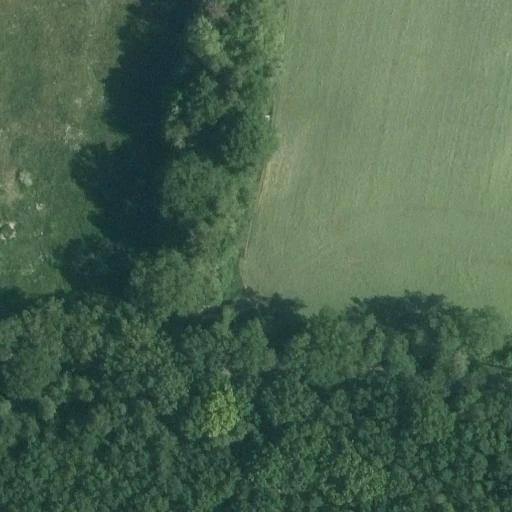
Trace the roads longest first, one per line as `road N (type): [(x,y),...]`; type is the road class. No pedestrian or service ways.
road 1 (unclassified): [(511,388),(0,349)]
road 2 (track): [(254,282),(180,312),(175,363)]
